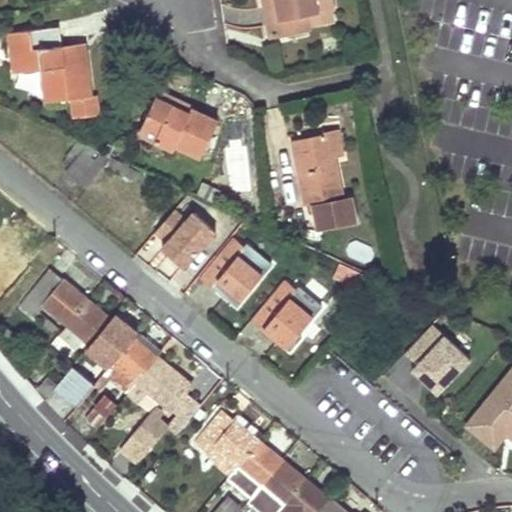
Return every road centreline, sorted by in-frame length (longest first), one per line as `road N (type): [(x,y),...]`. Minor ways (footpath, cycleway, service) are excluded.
road 1 (residential): [(0,168),(410,498)]
road 2 (secondary): [(0,389),(116,511)]
road 3 (unknown): [(411,0),(435,136)]
